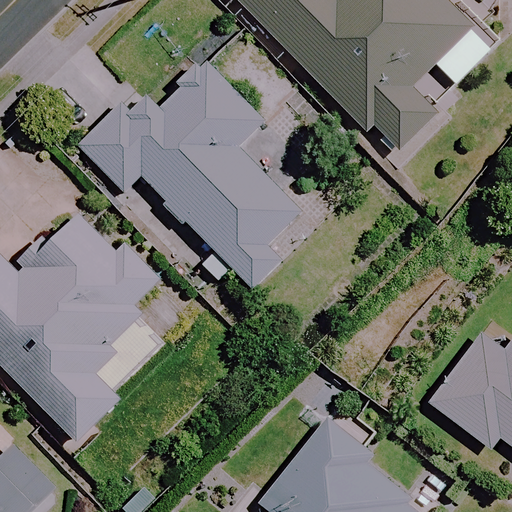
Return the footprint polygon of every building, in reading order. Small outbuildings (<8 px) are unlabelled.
[(237,0),(372,136),(439,70),(455,87),(494,48),(446,0),(237,0)] [(148,122),(127,101),(79,149),(125,195),(141,179),(256,292),(282,265),(264,248),(303,209),(244,150),(271,122),(208,60),(148,122)] [(161,291),(85,213),(18,278),(0,258),(0,364),(77,445),(120,403),(83,366),(161,291)] [(511,354),(486,335),(432,406),(493,453),(502,441),(511,448),(511,354)] [(372,453),(341,422),(262,503),(271,511),(406,511),(399,505),(406,498),(367,459),(372,453)] [(0,511),(30,511),(36,506),(0,470),(0,511)]
